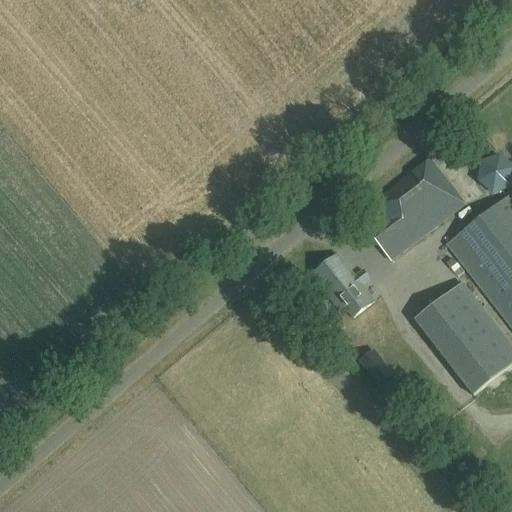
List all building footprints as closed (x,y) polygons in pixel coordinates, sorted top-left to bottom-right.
[(510,188),(511,181),(511,165),(499,156),(480,163),(477,182),(492,194),(510,188)] [(391,261),(464,204),(430,160),(371,206),(384,223),(370,234),(391,261)] [(511,328),(511,195),(448,246),(511,328)] [(361,285),(368,279),(362,271),(354,277),(337,256),(311,276),(341,313),(346,310),(352,318),(374,301),(361,285)] [(473,397),(511,367),(511,348),(462,284),(414,321),(473,397)]
